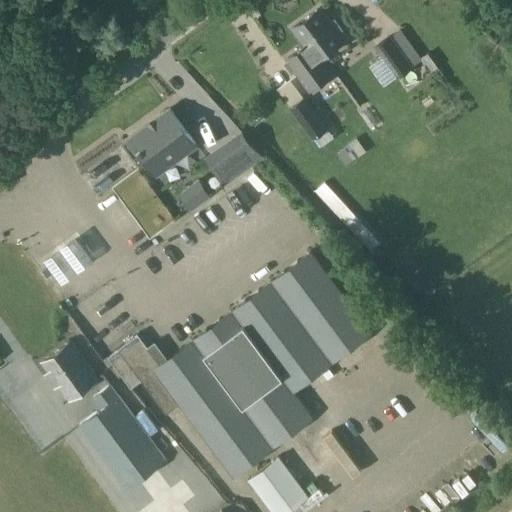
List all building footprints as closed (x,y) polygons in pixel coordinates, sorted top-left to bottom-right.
[(340,28),(332,16),(329,19),(320,8),(291,28),(304,46),(286,59),(288,61),(285,63),(292,73),(295,71),(309,90),(321,81),(324,84),(334,76),(332,73),(334,72),(321,55),(344,39),(337,30),(340,28)] [(389,36),(375,46),(397,76),(421,58),(414,48),(403,56),(389,36)] [(377,55),(370,61),(383,77),(390,71),(377,55)] [(304,98),(290,108),(312,137),(326,127),(304,98)] [(196,144),(169,108),(130,137),(156,173),(196,144)] [(247,116),(255,127),(265,119),(256,108),(247,116)] [(208,161),(224,183),(262,155),(244,135),(208,161)] [(340,148),(326,158),(333,168),(347,158),(340,148)] [(312,250),(245,300),(242,297),(238,296),(232,301),(231,305),(234,308),(160,363),(138,333),(107,355),(130,387),(141,379),(166,412),(179,402),(233,475),(313,415),(295,389),(372,331),(312,250)] [(47,265),(41,270),(47,278),(53,273),(47,265)] [(70,341),(41,363),(47,371),(45,373),(54,386),(57,384),(68,400),(98,378),(70,341)] [(368,382),(353,398),(357,402),(344,414),(359,429),(387,402),(368,382)] [(101,408),(80,426),(126,488),(165,458),(149,437),(151,436),(112,384),(93,398),(101,408)] [(249,480),(274,511),(288,511),(309,495),(279,457),(249,480)]
